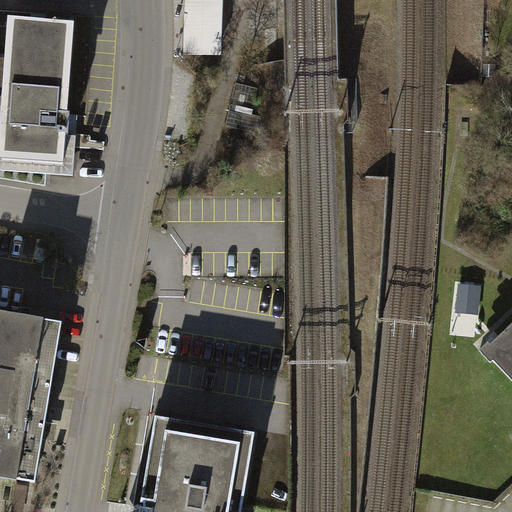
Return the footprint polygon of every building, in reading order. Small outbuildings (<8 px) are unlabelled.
[(224,0),(185,0),(184,57),(223,61),(224,0)] [(0,150),(3,151),(2,161),(64,166),(66,135),(69,136),(69,124),(70,114),(67,114),(74,20),(49,19),(49,24),(8,21),(7,29),(0,28),(0,150)] [(56,331),(0,320),(0,489),(25,494),(56,331)] [(511,321),(482,351),(511,381),(511,321)] [(241,511),(254,433),(156,417),(141,502),(144,503),(143,507),(141,506),(132,511),(241,511)]
